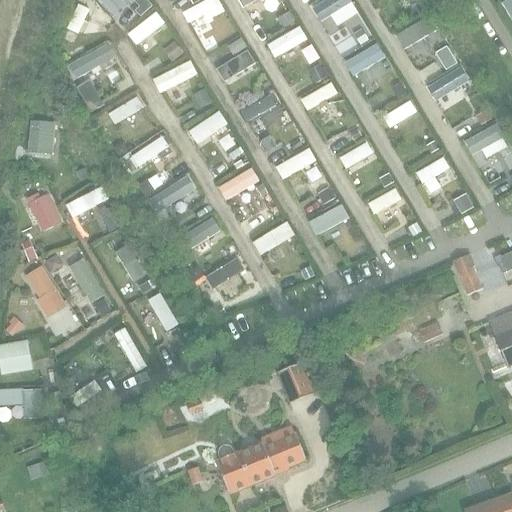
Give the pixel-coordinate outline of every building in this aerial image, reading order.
[(116,1),(114,0),(97,0),(107,10),(116,1)] [(212,0),(207,0),(181,14),(187,25),(217,9),(212,0)] [(236,0),(242,9),(257,0),(236,0)] [(353,6),(349,0),(341,0),(318,13),(324,23),(334,17),(336,21),(345,16),(342,12),(353,6)] [(511,0),(508,0),(503,4),(511,19),(511,0)] [(89,11),(77,5),(60,40),(72,45),(89,11)] [(155,13),(126,35),(135,46),(164,24),(155,13)] [(288,13),(277,19),(282,28),(293,22),(288,13)] [(428,17),(396,37),(404,51),(437,31),(428,17)] [(298,27),(266,46),(274,59),(306,40),(298,27)] [(240,39),(226,47),(231,55),(245,47),(240,39)] [(174,42),(163,51),(171,62),(182,53),(174,42)] [(105,45),(68,66),(75,80),(113,59),(105,45)] [(376,45),(344,64),(352,77),(384,58),(376,45)] [(246,51),(215,71),(224,84),(254,64),(246,51)] [(450,53),(438,60),(445,71),(456,65),(450,53)] [(185,63),(155,79),(161,90),(178,81),(180,85),(188,80),(186,77),(190,74),(185,63)] [(319,66),(309,72),(315,84),(325,78),(319,66)] [(458,66),(427,83),(436,98),(467,80),(458,66)] [(330,83),(300,101),(306,112),(337,95),(330,83)] [(400,84),(390,89),(396,100),(406,94),(400,84)] [(203,90),(192,96),(200,109),(210,102),(203,90)] [(86,99),(83,100),(89,113),(93,111),(102,105),(95,93),(86,99)] [(269,96),(239,113),(245,123),(275,107),(269,96)] [(143,108),(136,98),(107,115),(113,126),(143,108)] [(416,113),(409,102),(382,119),(389,129),(416,113)] [(487,111),(475,118),(480,127),(492,120),(487,111)] [(218,112),(188,133),(196,145),(226,125),(218,112)] [(31,122),(28,153),(51,155),(54,124),(31,122)] [(496,124),(464,143),(472,157),(504,138),(496,124)] [(356,130),(348,135),(352,141),(360,137),(356,130)] [(270,135),(260,141),(267,153),(277,147),(270,135)] [(167,148),(161,138),(131,157),(138,167),(167,148)] [(114,146),(112,147),(118,157),(119,156),(127,151),(122,142),(114,146)] [(433,142),(426,146),(430,154),(438,150),(433,142)] [(338,159),(345,171),(373,154),(366,143),(338,159)] [(308,150),(274,169),(282,181),(315,162),(308,150)] [(421,185),(449,169),(442,158),(414,175),(421,185)] [(82,170),(74,174),(78,182),(86,178),(82,170)] [(247,171),(221,187),(227,197),(253,181),(247,171)] [(388,174),(378,180),(383,189),(393,183),(388,174)] [(187,178),(159,196),(166,206),(193,189),(187,178)] [(146,180),(137,185),(137,187),(144,197),(153,191),(146,180)] [(262,187),(256,190),(260,197),(266,193),(262,187)] [(327,189),(317,195),(324,205),(334,199),(327,189)] [(372,216),(400,200),(394,189),(366,205),(372,216)] [(47,195),(27,204),(38,227),(58,217),(47,195)] [(465,195),(453,202),(460,215),(473,208),(465,195)] [(68,203),(78,226),(89,222),(83,207),(87,205),(83,196),(68,203)] [(339,208),(312,223),(318,233),(345,218),(339,208)] [(212,218),(181,238),(190,251),(220,232),(212,218)] [(113,219),(104,223),(109,233),(118,228),(113,219)] [(173,219),(163,226),(170,237),(180,230),(173,219)] [(416,223),(407,228),(412,237),(421,232),(416,223)] [(280,224),(254,241),(261,252),(276,243),(278,246),(284,241),(282,238),(287,235),(280,224)] [(21,244),(20,244),(20,245),(28,263),(36,260),(28,241),(21,244)] [(144,275),(126,246),(113,254),(131,283),(144,275)] [(505,263),(499,265),(502,273),(511,269),(511,251),(502,256),(505,263)] [(476,268),(470,255),(452,263),(467,297),(483,290),(474,269),(476,268)] [(211,290),(243,271),(236,259),(204,279),(211,290)] [(103,296),(81,260),(67,268),(89,305),(103,296)] [(188,272),(187,272),(192,280),(193,282),(202,276),(196,267),(188,272)] [(40,268),(27,277),(40,298),(36,301),(47,318),(65,307),(42,272),(40,268)] [(306,270),(299,273),(302,282),(310,278),(306,270)] [(147,282),(137,288),(142,295),(151,289),(147,282)] [(165,332),(177,325),(159,295),(147,302),(165,332)] [(104,301),(93,306),(99,316),(109,311),(104,301)] [(220,306),(212,310),(216,318),(224,314),(220,306)] [(511,312),(491,322),(509,367),(511,365),(511,312)] [(10,325),(5,331),(11,336),(16,330),(18,332),(23,326),(13,317),(8,323),(10,325)] [(419,331),(424,343),(443,335),(438,323),(419,331)] [(129,352),(113,325),(102,331),(118,358),(129,352)] [(29,358),(26,342),(0,345),(0,377),(20,374),(18,360),(29,358)] [(187,346),(176,352),(178,355),(180,360),(191,354),(189,350),(187,346)] [(277,373),(290,404),(313,395),(301,364),(300,364),(277,373)] [(74,409),(100,392),(93,381),(67,399),(74,409)] [(22,390),(0,390),(0,406),(23,406),(23,420),(41,419),(41,392),(22,392),(22,390)] [(57,393),(45,396),(49,410),(61,406),(57,393)] [(198,398),(185,403),(189,414),(202,409),(198,398)] [(216,462),(229,496),(275,477),(274,474),(306,461),(295,433),(263,446),(262,444),(235,454),(233,451),(230,447),(227,446),(223,447),(219,449),(218,453),(219,457),(220,460),(216,462)] [(26,468),(31,481),(45,476),(40,463),(26,468)] [(187,471),(192,485),(202,482),(197,468),(187,471)] [(511,511),(511,494),(463,511),(511,511)]
